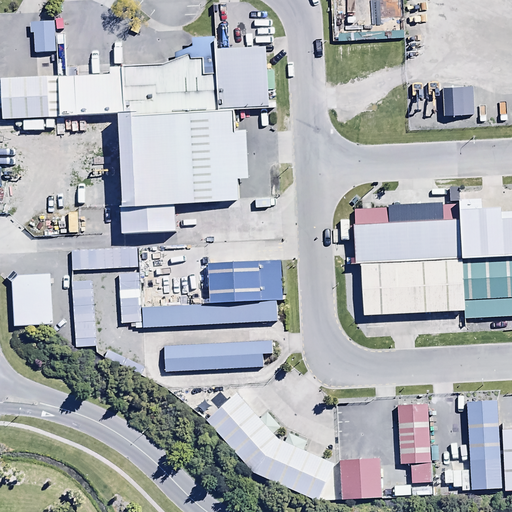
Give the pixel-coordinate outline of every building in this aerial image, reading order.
[(54,23),(30,23),(31,35),(34,35),(35,54),(55,53),(54,23)] [(337,34),(338,43),(404,40),(404,31),(337,34)] [(217,70),(73,75),(75,115),(119,113),(123,233),(181,231),(180,203),(248,200),(245,107),(273,106),(271,48),(216,49),(217,70)] [(62,77),(6,79),(7,122),(63,120),(62,77)] [(473,87),(443,87),(443,117),(474,116),(473,87)] [(119,189),(103,189),(103,210),(119,209),(119,189)] [(454,221),(456,259),(511,256),(511,218),(495,220),(495,209),(454,211),(454,221)] [(98,213),(78,213),(78,231),(98,230),(98,213)] [(357,265),(456,259),(454,221),(348,227),(350,266),(357,265)] [(205,235),(205,244),(246,242),(246,236),(233,237),(232,234),(205,235)] [(511,256),(456,259),(459,310),(460,320),(511,317),(511,256)] [(456,259),(357,265),(360,316),(459,310),(456,259)] [(207,306),(278,303),(276,260),(205,262),(207,306)] [(56,277),(17,278),(18,327),(58,326),(56,277)] [(207,306),(143,308),(144,330),(279,325),(278,303),(207,306)] [(271,343),(168,346),(169,375),(272,371),(271,343)] [(237,396),(210,420),(256,473),(324,501),(337,470),(280,446),(237,396)] [(497,399),(464,400),(467,489),(500,488),(498,430),(497,399)] [(431,409),(401,410),(403,466),(413,465),(414,484),(434,483),(431,409)] [(511,429),(498,430),(500,488),(511,487),(511,429)] [(380,462),(343,463),(344,500),(381,498),(380,462)] [(449,485),(434,485),(435,494),(449,494),(449,485)]
